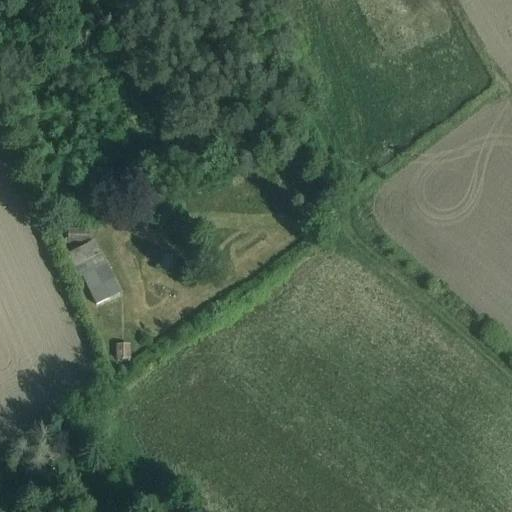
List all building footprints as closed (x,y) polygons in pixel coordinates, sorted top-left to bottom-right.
[(276,0),(298,52),(304,50),(313,46),(293,0),(276,0)] [(67,243),(89,244),(89,232),(68,231),(67,243)] [(120,296),(94,243),(65,257),(77,282),(81,279),(95,308),(120,296)] [(172,277),(178,260),(162,255),(156,271),(172,277)] [(130,361),(130,347),(115,347),(116,362),(130,361)]
